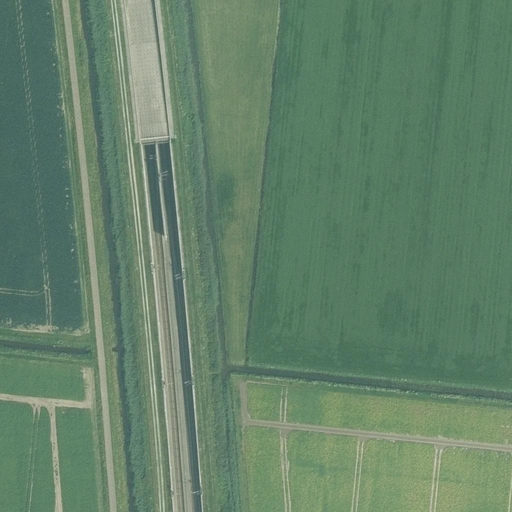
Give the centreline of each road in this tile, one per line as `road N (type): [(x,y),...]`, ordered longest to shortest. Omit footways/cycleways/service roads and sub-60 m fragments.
road 1 (track): [(111,0),(160,511)]
road 2 (track): [(212,511),(166,0)]
